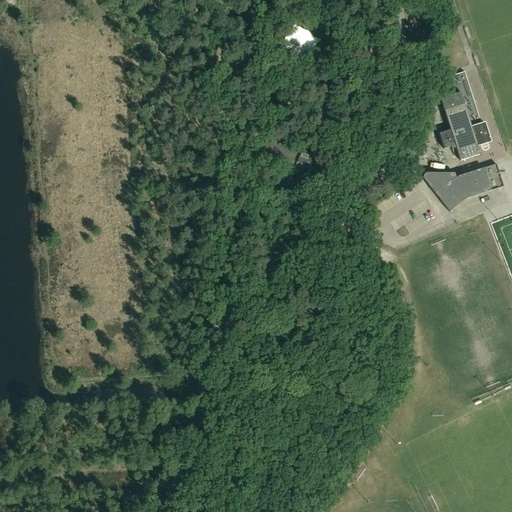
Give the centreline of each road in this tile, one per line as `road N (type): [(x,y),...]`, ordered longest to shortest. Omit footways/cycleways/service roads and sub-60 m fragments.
road 1 (unclassified): [(396,0),(396,69),(376,152),(357,187),(218,329),(174,478)]
road 2 (track): [(203,41),(210,74),(206,302),(223,322)]
